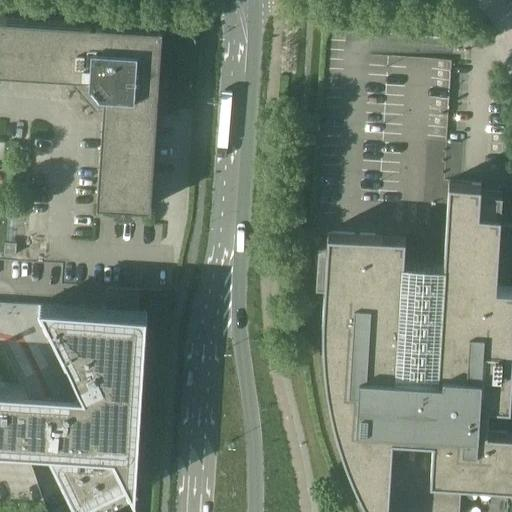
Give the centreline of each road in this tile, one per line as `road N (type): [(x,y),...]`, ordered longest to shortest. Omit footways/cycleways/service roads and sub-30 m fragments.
road 1 (tertiary): [(229,263),(243,0)]
road 2 (tertiary): [(229,263),(199,392),(198,511)]
road 3 (tertiary): [(254,511),(255,437),(229,263)]
